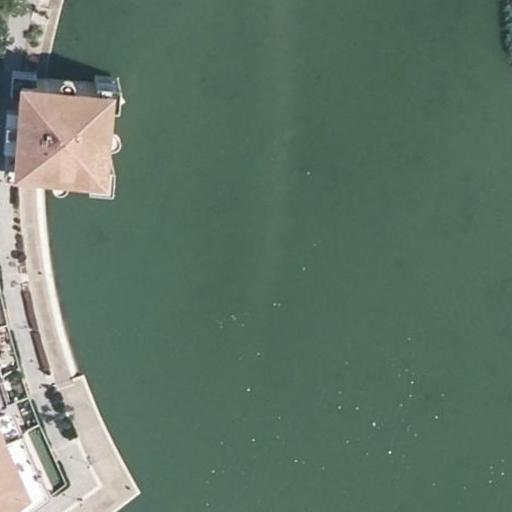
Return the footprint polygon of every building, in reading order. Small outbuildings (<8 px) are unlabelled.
[(35,66),(12,65),(12,74),(17,74),(34,75),(35,66)] [(117,90),(118,72),(95,70),(95,78),(98,78),(106,79),(105,90),(117,90)] [(14,148),(13,165),(29,165),(29,148),(34,148),(34,139),(40,139),(40,129),(37,129),(34,125),(34,121),(35,117),(38,114),(42,114),(43,104),(38,104),(38,94),(34,94),(34,75),(17,74),(17,90),(14,148)] [(105,90),(98,90),(98,81),(98,78),(95,78),(34,75),(34,94),(38,94),(38,104),(43,104),(42,114),(38,114),(35,117),(34,121),(34,125),(37,129),(40,129),(40,139),(34,139),(34,148),(29,148),(29,165),(87,168),(91,168),(92,157),(102,158),(105,90)] [(105,90),(106,79),(98,78),(98,81),(98,90),(105,90)] [(13,165),(14,148),(7,148),(5,164),(13,165)] [(102,158),(92,157),(91,168),(102,169),(102,158)] [(111,177),(112,158),(102,158),(102,169),(91,168),(87,168),(87,176),(111,177)] [(13,165),(5,164),(4,172),(28,174),(29,165),(13,165)] [(0,403),(16,398),(7,368),(0,370),(0,403)] [(27,426),(16,398),(0,403),(0,424),(4,436),(27,426)] [(0,511),(15,501),(17,487),(26,483),(4,436),(0,424),(0,511)] [(24,511),(56,488),(27,426),(4,436),(26,483),(17,487),(15,501),(0,511),(24,511)]
